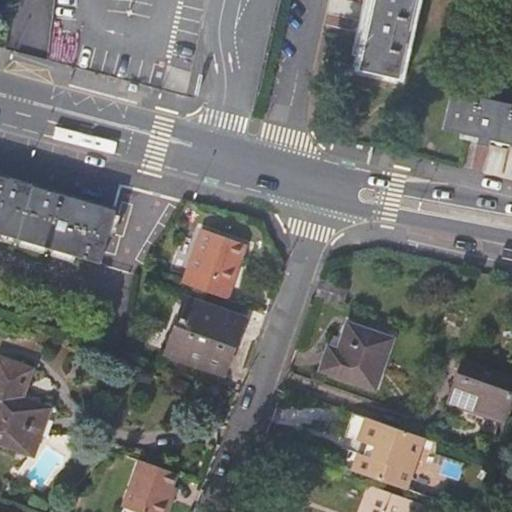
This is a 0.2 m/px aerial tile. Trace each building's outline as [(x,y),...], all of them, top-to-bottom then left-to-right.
[(399,78),(416,0),(376,0),(361,69),(399,78)] [(511,104),(453,91),(445,127),(511,142),(511,104)] [(0,176),(0,234),(101,264),(116,211),(0,176)] [(201,230),(182,284),(228,300),(246,245),(201,230)] [(347,289),(321,280),(316,296),(342,305),(347,289)] [(187,299),(167,354),(224,374),(244,319),(187,299)] [(329,347),(321,369),(375,388),(393,340),(349,324),(339,351),(329,347)] [(0,357),(0,442),(35,454),(52,405),(25,395),(33,370),(0,357)] [(511,378),(464,362),(450,402),(503,421),(511,394),(511,378)] [(374,420),(367,418),(358,442),(375,448),(371,460),(358,455),(352,472),(406,490),(425,438),(374,420)] [(371,460),(375,448),(367,446),(363,457),(371,460)] [(173,490),(178,475),(141,460),(124,508),(134,511),(170,511),(174,501),(169,499),(173,490)] [(511,476),(502,472),(500,478),(511,482),(511,476)] [(511,495),(511,482),(500,478),(496,489),(511,495)] [(178,492),(173,490),(169,499),(174,501),(178,492)] [(418,511),(419,509),(370,492),(362,511),(418,511)]
